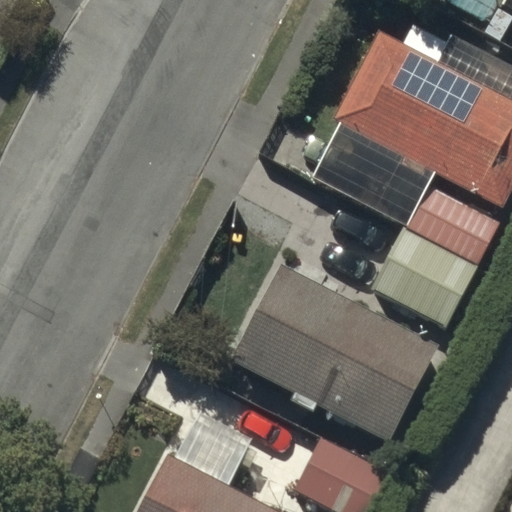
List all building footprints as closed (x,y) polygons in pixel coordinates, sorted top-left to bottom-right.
[(511,182),(511,99),(374,28),(327,118),(499,207),(511,182)] [(496,219),(425,181),(403,222),(474,260),(496,219)] [(475,266),(399,227),(369,286),(445,324),(475,266)] [(434,341),(276,259),(226,355),(384,437),(434,341)] [(362,511),(383,472),(316,438),(292,486),(342,511),(362,511)] [(286,511),(163,447),(128,511),(286,511)]
